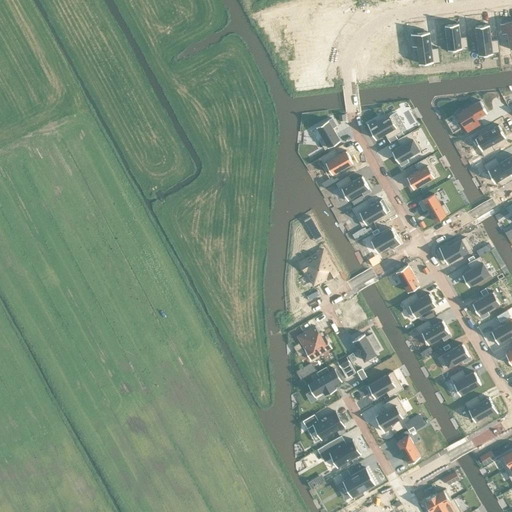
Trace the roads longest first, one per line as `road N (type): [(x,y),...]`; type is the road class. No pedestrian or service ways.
road 1 (residential): [(489,0),(388,18),(349,58),(359,138),(423,246)]
road 2 (residential): [(423,246),(511,403)]
road 3 (residential): [(338,331),(322,303),(423,246)]
road 4 (residential): [(511,418),(398,483)]
